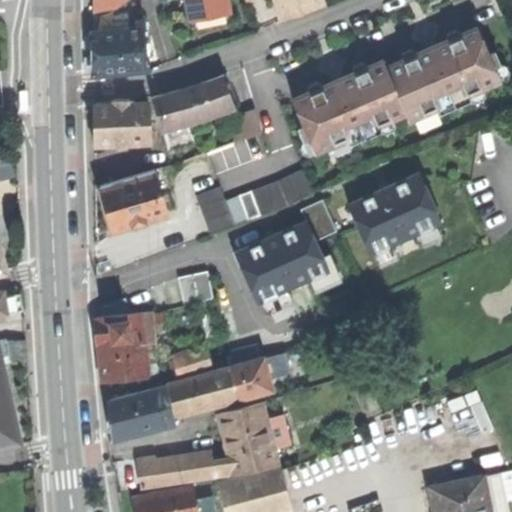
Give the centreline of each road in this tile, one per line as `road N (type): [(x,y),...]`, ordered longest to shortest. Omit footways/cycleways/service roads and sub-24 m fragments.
road 1 (residential): [(47,94),(195,69),(370,0)]
road 2 (unknown): [(88,289),(211,252),(257,314),(303,318)]
road 3 (secondary): [(53,270),(66,449)]
road 4 (secondary): [(47,94),(53,270)]
